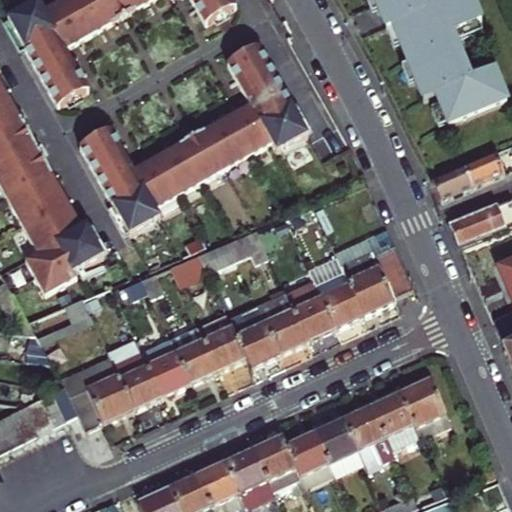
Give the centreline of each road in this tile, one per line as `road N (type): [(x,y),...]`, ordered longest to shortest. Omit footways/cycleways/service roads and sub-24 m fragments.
road 1 (residential): [(455,321),(32,511)]
road 2 (residential): [(418,236),(361,106),(300,0)]
road 3 (residential): [(511,456),(455,321)]
